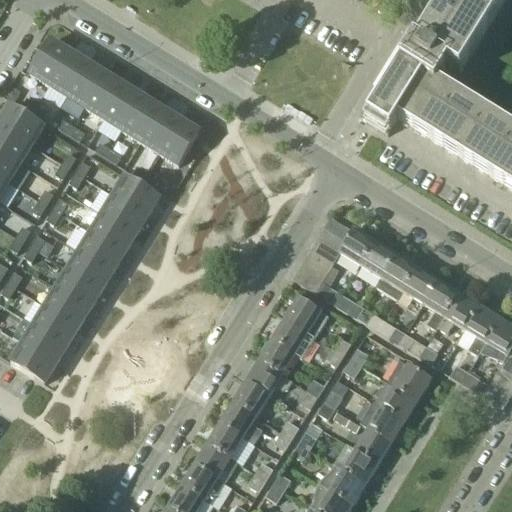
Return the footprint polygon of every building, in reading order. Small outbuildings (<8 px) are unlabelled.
[(374,111),(366,125),(388,139),(397,125),(398,122),(511,192),(511,138),(435,91),(448,70),(459,76),(460,77),(507,0),(454,0),(426,45),(419,40),(409,34),(405,40),(376,87),(385,93),(374,111)] [(49,90),(70,56),(51,44),(30,78),(49,90)] [(68,101),(88,68),(70,56),(49,90),(68,101)] [(86,113),(107,79),(88,68),(68,101),(86,113)] [(125,90),(107,79),(86,113),(104,124),(125,90)] [(123,135),(143,102),(125,90),(104,124),(123,135)] [(33,117),(38,108),(27,102),(22,110),(33,117)] [(141,147),(162,113),(143,102),(123,135),(141,147)] [(38,108),(33,117),(43,123),(49,115),(38,108)] [(0,129),(32,150),(44,130),(10,110),(0,126),(0,129)] [(159,158),(180,124),(162,113),(141,147),(159,158)] [(69,139),(75,131),(64,124),(59,133),(69,139)] [(159,158),(179,170),(200,136),(180,124),(159,158)] [(0,129),(0,155),(21,168),(32,150),(0,129)] [(85,138),(75,131),(69,139),(80,146),(85,138)] [(95,155),(106,162),(111,154),(101,147),(95,155)] [(122,160),(111,154),(106,162),(117,169),(122,160)] [(21,168),(0,155),(0,180),(9,186),(21,168)] [(68,157),(62,168),(70,173),(77,162),(68,157)] [(91,171),(82,166),(76,177),(84,182),(91,171)] [(63,184),(70,173),(62,168),(55,179),(63,184)] [(132,178),(143,185),(148,176),(137,170),(132,178)] [(159,183),(148,176),(143,185),(154,191),(159,183)] [(84,182),(76,177),(69,188),(77,193),(84,182)] [(0,201),(9,186),(0,180),(0,201)] [(126,181),(114,200),(147,221),(159,202),(126,181)] [(39,205),(47,210),(54,199),(46,194),(39,205)] [(136,239),(147,221),(114,200),(102,219),(136,239)] [(53,214),(61,219),(68,208),(60,203),(53,214)] [(47,210),(39,205),(32,215),(41,221),(47,210)] [(53,214),(46,224),(55,229),(61,219),(53,214)] [(136,239),(102,219),(91,237),(125,258),(136,239)] [(24,247),(31,236),(23,231),(16,241),(24,247)] [(340,257),(347,246),(325,233),(318,244),(340,257)] [(354,234),(347,246),(340,257),(361,270),(375,247),(354,234)] [(91,237),(80,255),(113,276),(125,258),(91,237)] [(45,245),(37,240),(30,250),(39,256),(45,245)] [(24,247),(16,241),(9,252),(18,257),(24,247)] [(334,267),(340,257),(318,244),(312,254),(334,267)] [(375,247),(361,270),(382,283),(396,260),(375,247)] [(30,250),(24,261),(32,266),(39,256),(30,250)] [(312,254),(306,264),(328,278),(334,267),(312,254)] [(102,295),(113,276),(80,255),(68,274),(102,295)] [(382,283),(377,291),(398,304),(403,296),(402,295),(416,272),(396,260),(382,283)] [(321,288),(328,278),(306,264),(299,274),(321,288)] [(0,282),(2,283),(8,273),(0,267),(0,282)] [(423,308),(437,285),(416,272),(402,295),(403,296),(423,308)] [(68,274),(57,292),(91,313),(102,295),(68,274)] [(315,298),(321,288),(299,274),(293,284),(315,298)] [(23,281),(14,276),(8,287),(16,292),(23,281)] [(438,332),(444,321),(458,298),(437,285),(423,308),(435,316),(427,329),(436,335),(438,332)] [(16,292),(8,287),(1,298),(9,303),(16,292)] [(46,310),(79,331),(91,313),(57,292),(46,310)] [(335,310),(342,299),(332,293),(325,303),(335,310)] [(438,332),(447,338),(454,327),(465,334),(480,311),(458,298),(444,321),(438,332)] [(357,323),(364,313),(342,299),(335,310),(357,323)] [(299,302),(285,324),(316,343),(329,321),(299,302)] [(68,350),(79,331),(46,310),(34,329),(68,350)] [(480,357),(480,356),(500,324),(480,311),(465,334),(476,341),(468,354),(478,360),(480,357)] [(366,329),(377,335),(383,325),(373,318),(366,329)] [(273,344),(296,358),(303,363),(316,343),(285,324),(273,344)] [(511,331),(500,324),(480,356),(480,357),(483,358),(504,366),(507,360),(511,353),(511,331)] [(383,325),(377,335),(390,343),(396,333),(383,325)] [(68,350),(34,329),(23,347),(57,368),(68,350)] [(404,338),(398,348),(419,362),(426,351),(404,338)] [(333,353),(344,360),(351,349),(340,342),(333,353)] [(273,344),(260,365),(283,379),(296,358),(273,344)] [(45,387),(57,368),(23,347),(11,367),(45,387)] [(426,351),(419,362),(431,369),(437,358),(426,351)] [(333,353),(326,364),(337,371),(344,360),(333,353)] [(351,365),(362,371),(369,360),(358,353),(351,365)] [(511,363),(507,360),(504,366),(501,371),(511,377),(511,363)] [(283,379),(260,365),(246,386),(270,401),(276,391),(283,395),(288,393),(293,385),(283,379)] [(362,371),(351,365),(344,375),(355,382),(362,371)] [(400,365),(386,386),(418,406),(431,384),(408,370),(400,365)] [(450,381),(461,387),(468,376),(457,370),(450,381)] [(511,377),(501,371),(495,380),(511,390),(511,377)] [(468,376),(461,387),(472,394),(479,384),(468,376)] [(511,390),(495,380),(491,387),(489,391),(509,403),(511,398),(511,390)] [(308,394),(319,401),(325,391),(314,384),(308,394)] [(257,421),(270,401),(246,386),(234,407),(257,421)] [(374,406),(382,411),(405,426),(418,406),(386,386),(384,390),(380,391),(376,399),(377,402),(374,406)] [(489,391),(483,400),(483,401),(503,413),(509,403),(489,391)] [(308,394),(300,406),(311,413),(319,401),(308,394)] [(332,395),(326,406),(337,412),(343,402),(332,395)] [(329,424),(337,412),(326,406),(319,418),(329,424)] [(369,432),(392,447),(401,433),(405,426),(382,411),(374,406),(374,407),(373,406),(360,427),(369,432)] [(257,421),(234,407),(220,428),(244,443),(254,449),(263,434),(253,428),(257,421)] [(333,423),(356,437),(361,429),(338,415),(333,423)] [(288,426),(284,433),(282,436),(292,443),(298,433),(288,426)] [(231,463),(244,443),(220,428),(208,448),(231,463)] [(356,454),(379,468),(392,447),(369,432),(356,454)] [(292,443),(282,436),(274,449),(285,455),(292,443)] [(300,448),(311,455),(317,444),(306,438),(300,448)] [(231,463),(208,448),(195,469),(218,483),(225,474),(232,478),(239,468),(231,463)] [(292,460),(303,467),(311,455),(300,448),(292,460)] [(356,454),(343,474),(367,489),(379,468),(356,454)] [(256,478),(267,485),(274,474),(263,467),(256,478)] [(353,511),(367,489),(343,474),(334,468),(329,476),(325,480),(322,483),(320,486),(319,488),(318,490),(329,497),(353,511)] [(218,484),(218,483),(195,469),(182,491),(205,505),(216,511),(219,511),(232,492),(218,484)] [(249,490),(260,496),(267,485),(256,478),(249,490)] [(274,489),(285,496),(292,485),(281,478),(274,489)] [(278,508),(285,496),(274,489),(267,501),(278,508)] [(329,497),(318,490),(317,491),(315,494),(314,497),(313,501),(313,503),(312,504),(314,505),(310,510),(310,511),(311,511),(352,511),(353,511),(329,497)] [(182,491),(169,510),(172,511),(200,511),(205,505),(182,491)]
